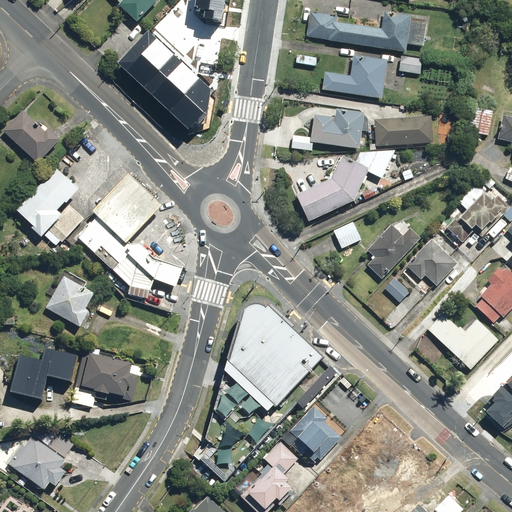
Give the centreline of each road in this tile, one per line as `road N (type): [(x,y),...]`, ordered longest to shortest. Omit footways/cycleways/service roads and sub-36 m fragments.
road 1 (primary): [(511,483),(241,225)]
road 2 (tertiary): [(114,511),(168,429),(204,316),(218,237)]
road 3 (primary): [(197,197),(44,45)]
road 4 (tertiary): [(229,187),(264,0)]
